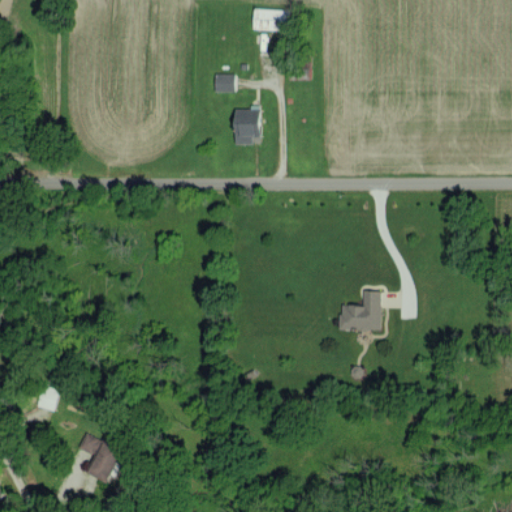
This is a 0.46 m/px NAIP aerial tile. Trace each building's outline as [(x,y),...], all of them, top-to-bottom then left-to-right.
[(288,8),(255,7),(254,27),(288,28),(288,8)] [(215,90),(235,90),(235,72),(216,72),(215,90)] [(253,142),(253,135),(261,135),(260,107),(235,108),(236,142),(253,142)] [(381,289),(364,289),(364,303),(340,303),(340,328),(381,328),(381,289)] [(38,404),(54,409),(60,389),(44,384),(38,404)] [(89,472),(108,481),(123,449),(86,431),(79,446),(97,455),(89,472)]
